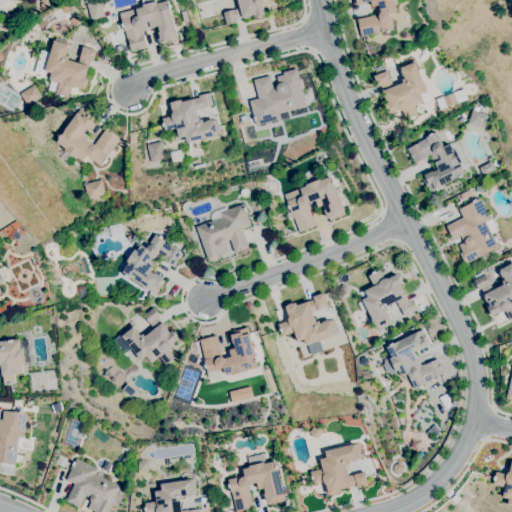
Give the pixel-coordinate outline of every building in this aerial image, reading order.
[(0,9),(0,0),(11,0),(12,1),(0,9)] [(91,20),(86,3),(100,0),(105,16),(91,20)] [(176,34),(178,39),(162,44),(161,40),(161,41),(158,32),(159,32),(158,26),(143,31),(145,38),(144,38),(146,47),(131,52),(125,30),(124,31),(123,27),(122,27),(121,24),(122,23),(119,13),(135,9),(143,7),(142,5),(143,5),(142,1),(142,0),(155,0),(155,1),(156,0),(157,4),(168,0),(169,4),(170,4),(171,8),(169,8),(171,15),(177,33),(176,34)] [(226,25),(223,12),(240,8),(237,0),(263,0),(263,1),(263,2),(263,3),(262,4),(265,15),(255,17),(254,15),(250,16),(250,17),(244,18),(244,17),(242,18),(236,19),(237,22),(226,25)] [(361,36),(357,19),(379,14),(377,5),(371,6),(370,1),(365,2),(366,3),(357,5),(356,4),(354,5),(352,0),(396,0),(397,5),(396,5),(397,11),(390,13),(394,29),(389,30),(389,32),(386,33),(385,31),(381,32),(381,31),(361,36)] [(184,22),(181,12),(186,10),(189,21),(184,22)] [(68,98),(63,96),(63,97),(59,96),(59,95),(55,94),(59,82),(49,79),(51,73),(45,71),(54,40),(69,44),(68,48),(69,48),(67,53),(66,55),(69,56),(68,59),(78,62),(79,57),(83,46),(96,50),(93,62),(91,61),(89,68),(88,68),(85,78),(88,79),(87,81),(88,82),(87,87),(86,87),(85,90),(75,87),(71,87),(68,98)] [(406,121),(402,111),(400,111),(399,111),(396,111),(388,114),(387,111),(386,112),(384,106),(385,106),(384,104),(387,102),(382,90),(380,85),(378,86),(373,76),(387,70),(391,80),(393,86),(403,82),(402,79),(404,78),(403,75),(402,76),(401,71),(402,71),(401,68),(401,67),(401,65),(413,60),(414,63),(415,62),(427,92),(425,92),(428,99),(414,105),(418,116),(415,118),(411,119),(406,121)] [(255,125),(254,121),(254,120),(253,116),(249,101),(258,98),(253,79),(269,75),(273,88),(277,87),(277,86),(278,85),(278,84),(276,76),(283,74),(283,72),(297,68),(307,106),(279,114),(280,118),(255,125)] [(28,106),(20,94),(34,84),(42,96),(28,106)] [(440,110),(436,99),(463,89),(467,100),(457,104),(457,103),(447,107),(440,110)] [(186,143),(185,136),(178,138),(176,128),(165,130),(164,127),(162,127),(161,123),(163,123),(161,118),(173,115),(170,102),(181,99),(182,102),(192,99),(198,97),(198,95),(210,92),(213,105),(204,107),(204,108),(196,110),(199,119),(202,119),(203,122),(205,122),(205,121),(211,119),(211,120),(212,120),(212,121),(216,119),(220,134),(217,134),(217,135),(186,143)] [(484,128),(468,123),(472,109),(473,110),(474,106),(480,108),(478,111),(488,114),(484,128)] [(100,166),(91,159),(89,158),(87,155),(83,161),(78,157),(76,159),(75,158),(70,165),(60,157),(65,150),(64,149),(65,148),(56,142),(59,138),(58,137),(60,134),(61,135),(65,131),(64,130),(77,113),(80,109),(94,119),(92,121),(93,122),(88,130),(87,129),(84,132),(89,136),(87,139),(94,145),(106,128),(120,139),(108,155),(108,156),(106,159),(107,160),(104,163),(103,162),(100,166)] [(429,192),(422,178),(425,176),(424,174),(432,170),(433,172),(438,169),(434,162),(434,163),(430,155),(414,163),(407,149),(418,143),(418,142),(426,138),(425,137),(429,135),(428,134),(432,133),(436,131),(444,147),(450,144),(460,139),(473,164),(463,170),(465,173),(461,175),(462,176),(459,178),(458,177),(435,189),(434,189),(429,192)] [(149,162),(164,158),(160,142),(145,146),(149,162)] [(483,175),(479,167),(491,161),(496,169),(483,175)] [(299,232),(290,209),(288,209),(287,206),(288,205),(284,194),(300,188),(306,186),(305,185),(320,179),(321,180),(331,176),(333,181),(334,180),(335,183),(334,184),(344,208),(343,208),(346,214),(330,221),(329,218),(327,218),(324,210),(325,210),(323,205),(318,207),(315,200),(309,203),(307,205),(316,226),(299,232)] [(88,199),(84,184),(101,180),(105,195),(88,199)] [(247,197),(242,196),(240,193),(242,189),(247,189),(249,193),(247,197)] [(462,200),(459,194),(469,190),(472,195),(462,200)] [(463,264),(457,253),(460,252),(457,245),(462,242),(462,241),(463,239),(463,238),(464,238),(462,233),(451,239),(445,226),(462,218),(457,209),(471,202),(471,201),(474,199),(474,200),(477,199),(488,219),(489,218),(495,231),(489,234),(496,247),(463,264)] [(211,262),(211,260),(208,261),(195,226),(212,220),(211,217),(211,215),(213,212),(226,207),(227,209),(244,203),(248,214),(247,215),(251,226),(242,229),(248,247),(234,252),(229,240),(225,241),(223,244),(226,252),(218,255),(219,257),(216,259),(216,260),(211,262)] [(155,295),(150,292),(151,291),(135,280),(135,281),(129,277),(128,278),(125,275),(122,272),(128,263),(126,261),(134,249),(136,250),(140,244),(146,248),(156,233),(165,240),(173,246),(172,247),(183,254),(173,267),(162,260),(159,258),(150,271),(154,274),(155,273),(163,278),(162,279),(165,281),(155,295)] [(511,319),(509,321),(504,311),(503,311),(501,311),(500,311),(490,316),(486,307),(488,305),(486,301),(485,302),(482,297),(484,296),(483,294),(480,288),(477,289),(472,280),(475,279),(473,275),(480,272),(481,275),(484,274),(491,289),(502,284),(501,281),(503,280),(502,276),(501,277),(498,272),(499,272),(498,269),(497,267),(510,260),(511,263),(511,262),(511,319)] [(374,329),(365,311),(361,313),(356,302),(360,300),(360,299),(365,296),(362,290),(364,289),(363,288),(371,284),(366,275),(371,273),(370,272),(373,270),(374,271),(378,269),(382,278),(383,277),(385,277),(386,278),(396,272),(401,284),(399,285),(404,293),(407,300),(409,299),(415,310),(403,316),(398,308),(397,308),(394,301),(385,306),(387,309),(384,311),(385,312),(386,311),(389,318),(389,319),(390,321),(374,329)] [(345,294),(341,293),(339,288),(342,284),(347,285),(349,289),(345,294)] [(305,344),(303,338),(296,341),(293,331),(281,335),(280,332),(279,332),(278,328),(277,324),(286,320),(286,319),(286,317),(287,316),(283,306),(286,305),(286,304),(291,302),(291,303),(294,302),(295,305),(305,301),(312,298),(311,297),(321,292),(327,306),(316,310),(316,309),(310,311),(314,322),(317,321),(318,324),(322,323),(321,322),(325,320),(326,321),(329,320),(329,321),(331,321),(335,332),(305,344)] [(166,365),(160,357),(152,363),(151,361),(146,356),(141,360),(132,349),(125,355),(113,340),(120,334),(121,336),(133,327),(134,329),(136,327),(139,332),(138,333),(140,335),(143,333),(145,336),(154,329),(143,316),(153,308),(160,316),(158,318),(162,322),(161,323),(162,324),(164,323),(168,328),(167,329),(169,332),(172,330),(178,338),(170,345),(168,349),(175,357),(172,360),(173,361),(169,363),(169,362),(166,365)] [(232,375),(231,374),(225,375),(223,369),(207,373),(206,368),(204,368),(204,365),(205,364),(203,360),(204,360),(199,339),(216,335),(222,357),(223,357),(224,358),(231,357),(229,349),(235,348),(234,343),(232,343),(230,335),(232,335),(231,332),(248,327),(250,334),(256,359),(256,358),(257,362),(258,367),(247,370),(247,371),(232,375)] [(415,389),(407,374),(401,377),(398,370),(396,371),(389,359),(392,357),(387,348),(422,329),(430,343),(427,345),(427,346),(419,350),(418,349),(413,352),(416,358),(417,357),(421,365),(424,363),(425,364),(437,358),(444,373),(425,383),(425,384),(421,386),(422,387),(418,389),(418,388),(415,389)] [(4,385),(2,369),(0,369),(0,341),(20,339),(21,348),(23,347),(26,365),(20,366),(21,375),(15,376),(16,384),(4,385)] [(131,397),(122,389),(127,383),(136,391),(131,397)] [(227,391),(230,402),(252,398),(249,386),(227,391)] [(16,464),(0,462),(0,418),(2,419),(3,411),(19,412),(19,411),(23,411),(23,413),(26,413),(24,437),(18,436),(16,464)] [(330,496),(330,494),(328,495),(325,485),(323,484),(322,483),(321,482),(312,484),(311,479),(310,476),(309,472),(320,469),(318,463),(320,462),(319,459),(326,458),(324,451),(353,444),(353,445),(358,444),(361,457),(358,458),(356,459),(356,460),(348,462),(348,465),(345,465),(347,475),(364,471),(367,486),(356,488),(356,485),(350,487),(338,490),(338,493),(336,493),(336,494),(330,496)] [(236,511),(231,492),(229,487),(228,488),(227,485),(228,484),(227,479),(244,475),(243,469),(249,467),(249,466),(247,457),(263,453),(265,463),(275,461),(282,489),(286,488),(286,489),(289,489),(290,493),(283,494),(285,500),(268,505),(267,502),(266,502),(264,494),(265,493),(263,488),(258,490),(256,482),(249,484),(250,490),(249,491),(253,508),(236,511)] [(108,511),(94,511),(87,508),(91,501),(90,500),(90,499),(90,498),(85,496),(79,507),(66,501),(74,484),(66,480),(71,469),(70,468),(72,465),(73,461),(76,462),(77,459),(98,469),(96,474),(121,486),(108,511)] [(108,471),(102,469),(106,460),(112,463),(108,471)] [(144,471),(139,469),(138,464),(141,460),(147,461),(149,465),(148,468),(144,471)] [(350,490),(356,489),(354,473),(358,472),(356,461),(346,463),(350,490)] [(511,506),(507,505),(509,499),(502,497),(505,487),(493,484),(496,472),(506,474),(507,473),(508,472),(509,471),(511,461),(511,506)] [(144,511),(143,511),(143,507),(144,507),(143,503),(153,502),(152,492),(155,492),(155,490),(160,490),(159,483),(191,479),(194,479),(196,494),(193,494),(194,494),(191,495),(191,496),(183,497),(183,500),(180,500),(181,510),(188,509),(198,508),(198,511),(144,511)]
